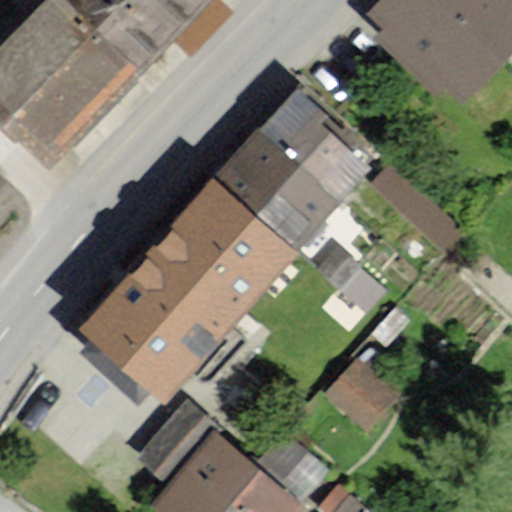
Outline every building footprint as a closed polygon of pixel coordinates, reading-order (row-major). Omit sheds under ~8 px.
[(150,71),(73,0),(46,0),(0,51),(0,99),(67,160),(150,71)] [(216,0),(73,0),(150,71),(216,0)] [(511,0),(395,0),(380,17),(461,92),(511,37),(511,0)] [(369,164),(302,104),(99,328),(166,388),(369,164)] [(407,396),(359,355),(322,398),(370,439),(407,396)] [(295,511),(299,508),(217,437),(159,502),(170,511),(295,511)] [(327,511),(382,511),(349,486),(327,511)]
